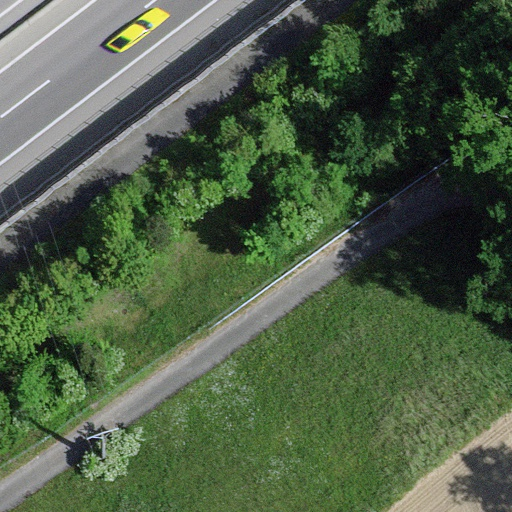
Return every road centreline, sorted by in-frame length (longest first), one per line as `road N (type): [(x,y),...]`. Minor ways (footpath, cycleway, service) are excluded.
road 1 (track): [(0,500),(511,145)]
road 2 (motorway): [(0,118),(155,0)]
